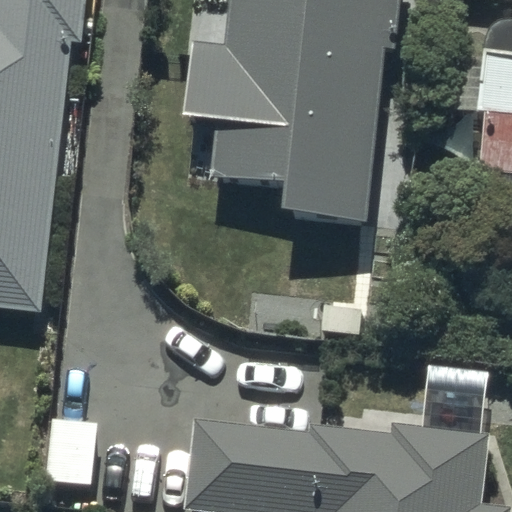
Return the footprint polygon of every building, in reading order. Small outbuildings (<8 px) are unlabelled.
[(0,0),(0,303),(55,309),(80,42),(92,43),(96,0),(0,0)] [(239,0),(240,4),(190,0),(189,0),(185,58),(198,58),(194,117),(227,119),(223,175),(304,181),(302,209),(373,214),(386,41),(405,43),(408,0),(239,0)] [(511,53),(495,52),(486,170),(511,172),(511,53)] [(366,303),(251,294),(248,334),(323,340),(324,331),(363,334),(366,303)] [(105,419),(56,416),(51,480),(101,483),(105,419)] [(313,431),(197,422),(189,511),(511,511),(511,509),(487,507),(492,434),(395,426),(395,430),(313,424),(313,431)]
